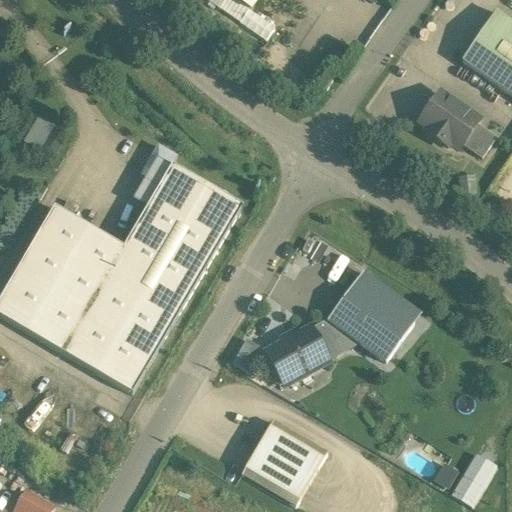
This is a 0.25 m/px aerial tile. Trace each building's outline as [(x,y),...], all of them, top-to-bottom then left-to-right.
[(257,0),(222,0),(246,16),(257,0)] [(511,26),(495,15),(461,64),(511,99),(511,26)] [(328,75),(321,87),(329,91),(336,79),(328,75)] [(479,124),(439,97),(419,125),(428,131),(425,135),(447,151),(450,147),(459,153),(462,149),(476,127),(479,124)] [(26,143),(43,152),(57,125),(40,116),(26,143)] [(496,141),(476,127),(462,149),(481,162),(496,141)] [(123,252),(54,211),(0,302),(0,321),(131,399),(242,211),(171,169),(123,252)] [(420,318),(362,276),(355,286),(413,328),(420,318)] [(413,328),(355,286),(327,324),(328,325),(356,346),(385,367),(413,328)] [(356,346),(328,325),(310,335),(325,363),(356,346)] [(309,333),(294,341),(293,339),(280,346),(282,348),(266,357),(268,360),(267,361),(280,385),(282,384),(284,388),(326,365),(325,363),(310,335),(309,333)] [(327,458),(272,426),(241,479),(295,511),(327,458)] [(52,511),(53,510),(25,495),(14,511),(52,511)]
